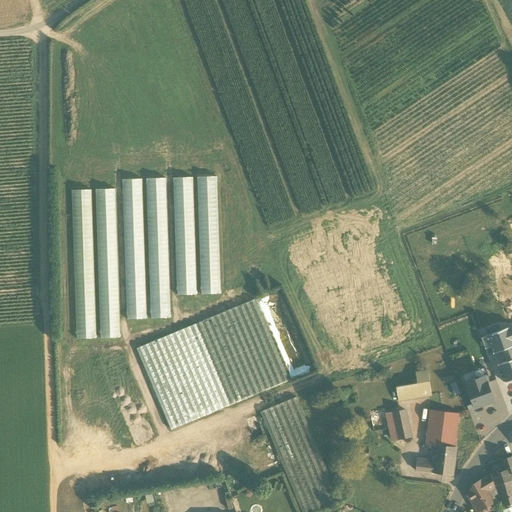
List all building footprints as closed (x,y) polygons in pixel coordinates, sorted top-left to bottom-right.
[(197,294),(194,176),(174,177),(177,294),(197,294)] [(220,293),(217,176),(198,176),(201,294),(220,293)] [(147,177),(151,318),(170,317),(167,177),(147,177)] [(147,318),(142,178),(123,178),(128,318),(147,318)] [(120,337),(116,188),(96,188),(101,337),(120,337)] [(97,338),(92,189),(72,189),(77,338),(97,338)] [(136,349),(171,430),(289,381),(255,299),(136,349)] [(509,327),(486,336),(491,347),(493,354),(502,350),(511,346),(511,336),(509,328),(509,327)] [(486,336),(481,338),(485,349),(491,347),(486,336)] [(511,346),(502,350),(504,356),(511,352),(511,346)] [(511,359),(506,361),(497,365),(504,383),(511,379),(511,359)] [(484,376),(487,384),(489,382),(488,375),(485,367),(474,372),(477,379),(484,376)] [(396,387),(398,401),(431,395),(428,370),(415,372),(417,384),(396,387)] [(466,383),(477,379),(474,372),(474,371),(463,375),(466,383)] [(487,384),(484,376),(477,379),(466,383),(465,383),(474,408),(493,401),(487,384)] [(260,413),(302,511),(318,511),(340,503),(295,398),(260,413)] [(396,427),(399,439),(411,436),(405,410),(393,413),(396,427)] [(433,445),(455,447),(459,413),(429,410),(425,445),(433,446),(433,445)] [(387,414),(390,428),(396,427),(393,413),(387,414)] [(399,439),(396,427),(390,428),(392,440),(399,439)] [(452,475),(456,447),(455,447),(433,445),(433,446),(432,456),(434,457),(434,461),(417,459),(416,471),(452,475)] [(356,451),(356,459),(369,458),(368,450),(356,451)] [(511,457),(499,462),(502,473),(510,470),(511,477),(511,457)] [(511,477),(510,470),(502,473),(492,476),(502,507),(511,504),(511,477)] [(467,494),(478,511),(495,501),(492,497),(489,491),(495,487),(491,475),(472,486),(474,489),(468,493),(467,494)]
